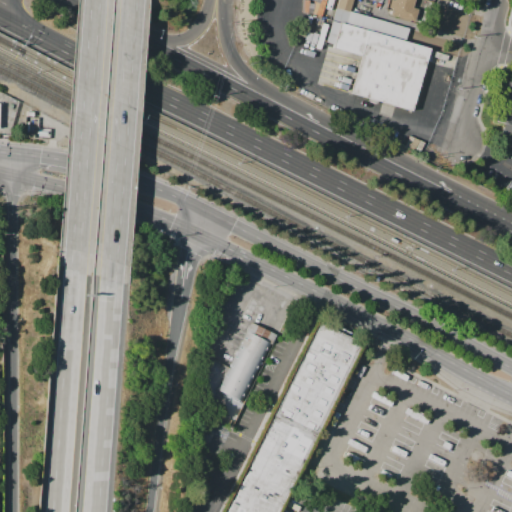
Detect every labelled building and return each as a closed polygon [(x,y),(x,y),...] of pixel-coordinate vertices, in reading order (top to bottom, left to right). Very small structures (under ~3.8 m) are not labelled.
[(338,0),(326,45),(361,55),(351,93),(413,110),(430,49),(406,42),(410,28),(349,12),(352,0),(338,0)] [(389,0),(388,8),(393,10),(391,15),(414,22),(418,9),(413,8),(415,0),(389,0)] [(511,82),(506,81),(495,121),(505,124),(500,143),(511,146),(511,82)] [(223,511),(316,319),(359,340),(275,511),(223,511)] [(250,323),(277,336),(244,403),(217,389),(250,323)]
